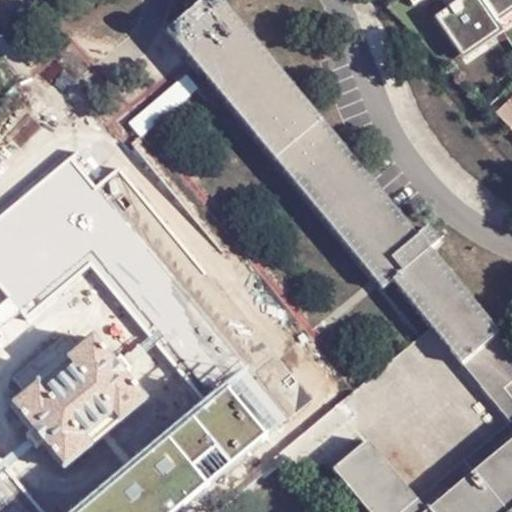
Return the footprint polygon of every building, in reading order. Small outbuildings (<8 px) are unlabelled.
[(471,374),(511,423),(511,346),(431,251),(440,243),(429,229),(419,237),(220,0),(207,0),(169,32),(376,280),(384,290),(394,281),(471,374)] [(511,0),(462,0),(436,17),(459,50),(481,35),(487,44),(505,31),(500,23),(511,14),(511,0)] [(81,511),(40,511),(0,464),(0,336),(0,337),(0,336),(0,511),(181,511),(265,442),(221,389),(245,368),(69,160),(0,218),(0,287),(10,299),(20,310),(28,319),(89,267),(208,400),(81,511)] [(149,403),(97,339),(13,407),(69,470),(149,403)] [(511,511),(511,423),(468,462),(418,505),(369,443),(334,471),(368,511),(511,511)]
